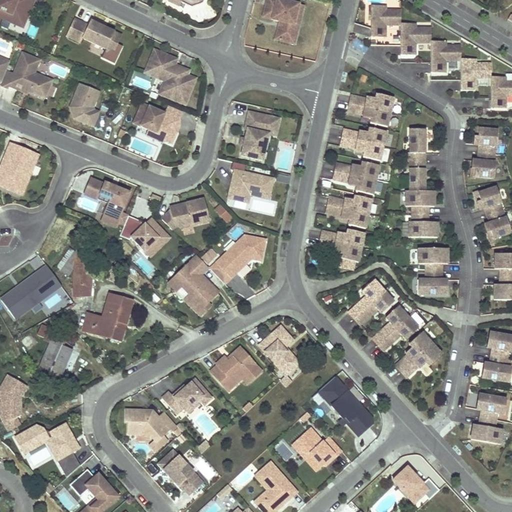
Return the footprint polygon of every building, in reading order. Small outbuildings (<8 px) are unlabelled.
[(27,7),(32,5),(34,0),(0,0),(0,21),(1,19),(16,25),(21,22),(27,7)] [(293,25),(298,4),(280,0),(268,0),(267,6),(265,5),(262,17),(279,22),(281,22),(280,28),(277,27),(274,40),(293,44),(298,26),(293,25)] [(298,26),(303,6),(298,4),(293,25),(298,26)] [(397,26),(397,11),(385,11),(385,7),(371,7),(370,38),(385,38),(385,29),(382,29),(382,26),(385,26),(397,26)] [(106,50),(114,33),(104,28),(103,30),(102,29),(100,28),(101,26),(90,21),(88,26),(74,19),(66,36),(80,43),(82,39),(106,50)] [(355,24),(353,32),(368,35),(370,27),(355,24)] [(427,44),(427,29),(415,29),(415,25),(400,25),(400,26),(400,46),(400,56),(415,56),(415,47),(412,47),(412,44),(415,44),(427,44)] [(113,53),(121,36),(114,33),(106,50),(113,53)] [(457,62),(457,47),(445,47),(446,42),(430,42),(430,44),(430,63),(430,74),(445,74),(445,64),(442,64),(442,62),(445,62),(457,62)] [(194,80),(187,77),(189,73),(175,67),(173,66),(175,61),(154,52),(149,65),(161,70),(158,79),(165,82),(160,94),(184,104),(188,96),(190,96),(192,91),(190,90),(194,80)] [(51,81),(34,74),(39,61),(21,53),(13,74),(8,86),(17,90),(18,88),(26,91),(28,92),(44,99),(51,81)] [(0,82),(0,83),(9,62),(0,58),(0,82)] [(487,79),(487,65),(475,65),(475,60),(461,60),(461,62),(460,81),(460,92),(475,92),(475,82),(472,82),(472,79),(475,79),(487,79)] [(158,79),(161,70),(149,65),(145,73),(158,79)] [(8,86),(13,74),(6,71),(0,85),(0,86),(7,89),(8,86)] [(511,97),(511,82),(505,83),(506,78),(490,78),(491,80),(490,99),(490,109),(505,110),(505,100),(502,100),(502,97),(505,97),(511,97)] [(98,92),(79,85),(73,100),(70,107),(74,118),(85,123),(92,126),(98,112),(92,110),(92,108),(98,92)] [(350,104),(390,113),(393,98),(376,95),(375,99),(366,97),(366,100),(351,96),(350,104)] [(164,114),(141,104),(133,123),(148,130),(164,137),(162,140),(163,140),(171,144),(176,132),(174,131),(175,128),(182,112),(167,106),(164,114)] [(387,127),(390,113),(350,104),(348,112),(362,115),(362,117),(370,119),(369,124),(387,127)] [(268,135),(272,118),(248,113),(245,130),(247,130),(245,140),(243,146),(241,156),(262,161),(268,135)] [(275,136),(279,119),(272,118),(268,135),(275,136)] [(342,138),(382,147),(386,132),(368,129),(367,133),(359,131),(358,133),(344,130),(342,138)] [(494,146),(496,130),(477,129),(476,137),(472,137),(471,145),(477,145),(477,153),(492,154),(493,146),(494,146)] [(162,140),(164,137),(148,130),(145,136),(162,143),(163,140),(162,140)] [(424,162),(424,130),(409,130),(409,153),(407,153),(407,161),(424,162)] [(379,161),(382,147),(342,138),(341,146),(355,149),(355,151),(363,153),(362,158),(379,161)] [(27,179),(37,155),(17,147),(15,152),(8,148),(2,163),(4,164),(3,167),(0,166),(0,167),(0,185),(15,191),(21,177),(27,179)] [(492,179),(493,162),(492,162),(492,154),(477,153),(476,161),(470,160),(469,169),(473,169),(473,177),(492,179)] [(424,192),(424,162),(407,161),(407,170),(409,170),(408,192),(424,192)] [(268,200),(273,179),(254,175),(254,179),(243,176),(244,173),(246,165),(232,162),(230,170),(234,171),(231,184),(234,185),(232,191),(229,190),(227,199),(246,203),(248,195),(268,200)] [(335,172),(375,181),(378,166),(361,163),(360,167),(352,165),(351,167),(337,164),(335,172)] [(372,195),(375,181),(335,172),(333,180),(348,183),(347,185),(356,187),(355,192),(372,195)] [(21,194),(27,179),(21,177),(15,191),(21,194)] [(129,193),(115,187),(114,189),(111,187),(111,186),(104,183),(104,185),(90,179),(84,194),(98,200),(100,195),(110,200),(101,221),(115,227),(129,193)] [(500,202),(495,188),(477,194),(479,201),(476,203),(478,211),(484,209),(486,216),(501,211),(499,203),(500,202)] [(404,192),(404,207),(411,207),(411,215),(427,215),(427,207),(432,207),(432,192),(424,192),(408,192),(404,192)] [(94,218),(101,221),(110,200),(100,195),(98,200),(101,201),(94,218)] [(159,204),(161,199),(152,195),(150,200),(159,204)] [(328,206),(368,215),(371,200),(354,196),(353,201),(344,199),(344,201),(329,198),(328,206)] [(209,220),(203,199),(169,207),(170,210),(161,219),(171,229),(172,230),(177,224),(180,227),(209,220)] [(220,205),(216,209),(221,214),(226,210),(220,205)] [(365,229),(368,215),(328,206),(326,214),(340,217),(340,219),(348,221),(348,225),(365,229)] [(221,214),(226,220),(231,215),(226,210),(221,214)] [(510,233),(505,218),(504,218),(501,211),(486,216),(489,223),(483,225),(486,233),(490,232),(492,239),(510,233)] [(410,223),(407,223),(407,238),(436,238),(436,223),(427,223),(427,215),(411,215),(410,223)] [(169,238),(150,218),(145,223),(141,227),(140,225),(141,222),(128,216),(119,236),(129,240),(131,238),(144,251),(150,246),(155,252),(169,238)] [(321,240),(361,249),(364,234),(346,230),(345,235),(337,233),(337,235),(322,232),(321,240)] [(246,260),(249,258),(251,258),(261,260),(265,239),(244,235),(235,243),(228,250),(215,263),(230,278),(237,271),(245,263),(246,260)] [(358,263),(361,249),(321,240),(319,248),(333,251),(333,253),(341,255),(340,259),(358,263)] [(155,252),(150,246),(144,251),(150,257),(155,252)] [(210,248),(208,251),(214,257),(216,254),(210,248)] [(417,249),(417,264),(425,264),(425,272),(441,272),(441,264),(447,265),(447,250),(417,249)] [(78,255),(70,250),(57,267),(65,272),(78,255)] [(208,251),(201,257),(207,263),(214,257),(208,251)] [(202,282),(197,277),(200,274),(208,267),(200,258),(196,255),(169,281),(176,289),(181,285),(190,294),(185,298),(200,314),(209,305),(206,302),(217,292),(205,279),(202,282)] [(511,255),(491,255),(490,270),(496,270),(496,277),(511,277),(511,255)] [(82,294),(85,294),(89,294),(89,286),(91,286),(91,279),(92,263),(89,263),(89,258),(77,257),(74,263),(73,284),(75,296),(81,296),(82,294)] [(209,268),(224,284),(230,278),(215,263),(209,268)] [(14,318),(60,285),(47,267),(1,301),(14,318)] [(418,280),(418,295),(447,295),(447,280),(441,280),(441,272),(425,272),(425,280),(418,280)] [(202,282),(205,279),(200,274),(197,277),(202,282)] [(511,301),(511,286),(511,280),(511,277),(496,277),(496,286),(490,286),(490,301),(511,301)] [(383,292),(373,281),(361,292),(366,298),(361,303),(360,302),(348,313),(354,319),(383,292)] [(381,314),(393,303),(383,292),(354,319),(359,325),(371,314),(370,313),(376,308),(381,314)] [(83,330),(97,334),(110,338),(116,321),(125,324),(132,303),(110,296),(103,318),(88,314),(83,330)] [(378,345),(408,318),(398,307),(385,318),(390,324),(385,329),(384,328),(372,339),(378,345)] [(405,340),(418,329),(408,318),(378,345),(383,351),(395,340),(395,339),(400,334),(405,340)] [(110,338),(120,341),(125,324),(116,321),(110,338)] [(41,367),(60,376),(72,350),(63,346),(67,338),(43,327),(39,336),(52,342),(41,367)] [(285,352),(282,349),(284,347),(292,341),(280,327),(258,346),(285,376),(298,364),(287,350),(285,352)] [(401,371),(431,343),(421,332),(408,344),(411,348),(405,353),(406,355),(395,365),(401,371)] [(510,353),(511,344),(511,337),(485,333),(483,348),(488,349),(487,356),(503,359),(504,352),(510,353)] [(441,355),(431,343),(401,371),(406,378),(417,368),(419,369),(425,364),(428,367),(441,355)] [(261,372),(239,348),(230,356),(232,358),(228,361),(224,357),(215,364),(216,366),(209,372),(224,388),(238,375),(242,379),(247,384),(261,372)] [(505,383),(508,368),(501,367),(503,359),(487,356),(485,364),(480,363),(477,378),(505,383)] [(242,379),(238,375),(224,388),(227,392),(242,379)] [(5,424),(16,418),(14,413),(14,407),(20,407),(20,397),(27,386),(9,376),(0,389),(0,406),(1,406),(0,415),(5,424)] [(280,381),(285,388),(291,382),(285,376),(279,381),(280,381)] [(346,424),(358,437),(372,424),(371,419),(334,377),(318,392),(341,419),(346,424)] [(211,399),(194,380),(185,388),(180,393),(178,391),(172,396),(169,393),(161,399),(176,415),(183,409),(185,412),(198,401),(200,403),(203,406),(211,399)] [(354,387),(350,391),(358,400),(362,397),(354,387)] [(500,414),(502,400),(474,395),(471,410),(477,411),(476,418),(492,421),(493,413),(500,414)] [(187,414),(200,403),(198,401),(185,412),(187,414)] [(242,408),(246,412),(252,406),(248,402),(242,408)] [(158,418),(154,414),(150,417),(147,417),(148,411),(126,411),(125,422),(128,422),(128,435),(149,435),(154,440),(155,442),(163,435),(168,431),(170,433),(176,427),(176,426),(164,413),(158,418)] [(311,416),(307,412),(299,419),(303,423),(311,416)] [(5,424),(9,431),(20,425),(16,418),(5,424)] [(495,445),(498,430),(490,429),(492,421),(476,418),(474,426),(469,425),(466,440),(495,445)] [(177,428),(181,433),(184,430),(179,423),(176,426),(176,427),(177,428)] [(57,461),(66,478),(80,466),(72,452),(79,448),(76,443),(74,444),(72,441),(74,439),(65,424),(50,432),(37,426),(15,438),(24,454),(50,440),(49,438),(52,436),(64,457),(57,461)] [(172,432),(176,437),(181,433),(177,428),(172,432)] [(342,451),(329,437),(322,442),(310,429),(292,445),(299,453),(305,448),(315,459),(309,464),(315,471),(321,466),(333,455),(335,457),(342,451)] [(149,445),(155,452),(167,441),(163,435),(155,442),(154,440),(149,445)] [(201,453),(210,446),(205,440),(197,448),(201,453)] [(315,459),(305,448),(299,453),(309,464),(315,459)] [(197,478),(172,451),(157,464),(170,478),(174,478),(174,482),(182,491),(183,490),(197,478)] [(324,467),(335,457),(333,455),(321,466),(324,467)] [(296,493),(270,463),(255,477),(267,491),(261,497),(264,500),(263,502),(258,507),(262,511),(274,511),(275,511),(275,509),(278,506),(279,508),(296,493)] [(418,480),(407,468),(393,481),(414,504),(424,495),(429,500),(439,491),(428,480),(425,483),(423,485),(418,480)] [(101,511),(119,497),(98,474),(95,477),(87,469),(70,485),(80,496),(89,489),(99,500),(90,508),(94,511),(101,511)] [(203,484),(197,478),(183,490),(189,496),(203,484)] [(42,489),(47,495),(53,489),(48,484),(42,489)] [(219,492),(223,497),(232,490),(227,485),(219,492)] [(263,502),(264,500),(261,497),(254,503),(258,507),(263,502)] [(99,500),(97,498),(89,506),(81,511),(94,511),(90,508),(99,500)]
